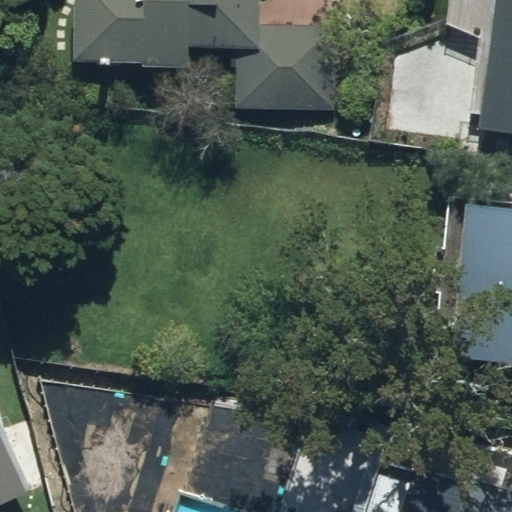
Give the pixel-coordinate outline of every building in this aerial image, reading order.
[(82,0),(82,66),(203,67),(203,48),(241,49),(240,113),(354,114),(355,23),(265,22),(265,0),(82,0)] [(511,0),(456,0),(454,27),(503,51),(496,132),(511,133),(511,0)] [(459,433),(511,436),(511,206),(473,204),(459,433)] [(0,419),(0,506),(30,494),(0,419)] [(511,511),(511,446),(398,435),(389,511),(511,511)]
